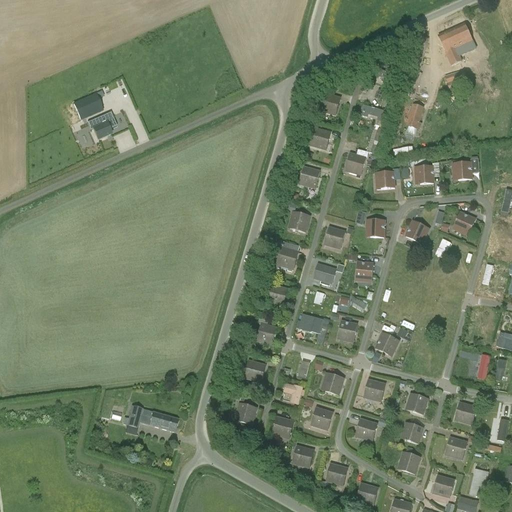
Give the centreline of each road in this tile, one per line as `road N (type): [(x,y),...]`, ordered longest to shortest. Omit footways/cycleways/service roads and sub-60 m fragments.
road 1 (unclassified): [(277,87),(284,130),(198,418),(206,452)]
road 2 (unclassified): [(0,212),(277,87)]
road 3 (unclassified): [(322,67),(470,0)]
